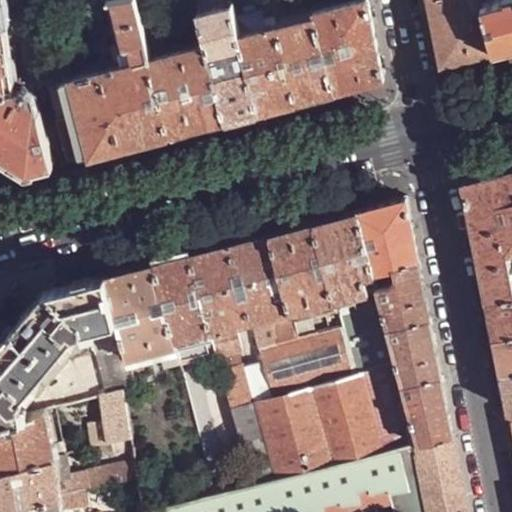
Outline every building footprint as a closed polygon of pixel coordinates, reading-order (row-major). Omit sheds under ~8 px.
[(141,0),(119,0),(131,47),(135,45),(139,59),(155,55),(142,1),(141,0)] [(200,0),(178,0),(181,9),(201,3),(200,0)] [(387,77),(372,0),(359,0),(319,10),(319,13),(338,89),(387,77)] [(432,0),(444,63),(498,49),(486,2),(485,0),(432,0)] [(511,0),(494,0),(486,2),(498,49),(511,45),(511,0)] [(229,119),(263,109),(243,32),(236,2),(202,9),(210,40),(229,119)] [(261,27),(272,24),(274,21),(274,17),(273,13),(271,11),(259,14),(255,17),(254,19),(255,24),(256,26),(261,27)] [(302,99),(338,89),(319,13),(282,21),(302,99)] [(0,90),(16,88),(12,60),(9,43),(4,16),(0,17),(0,90)] [(263,109),(302,99),(282,21),(272,24),(261,27),(243,32),(263,109)] [(173,132),(229,119),(210,40),(155,55),(173,132)] [(11,42),(9,43),(12,60),(14,61),(14,59),(20,57),(18,43),(12,44),(11,42)] [(96,153),(173,132),(155,55),(139,59),(107,67),(103,69),(77,76),(86,113),(96,153)] [(21,87),(35,94),(40,85),(30,80),(29,82),(24,80),(21,87)] [(0,90),(0,150),(32,170),(60,163),(46,109),(42,106),(38,104),(35,94),(21,87),(16,88),(0,90)] [(72,160),(96,153),(86,113),(62,119),(72,160)] [(511,167),(466,180),(482,257),(509,250),(511,248),(511,167)] [(408,196),(360,209),(376,272),(394,267),(394,265),(421,259),(408,196)] [(317,220),(336,298),(380,287),(379,287),(377,276),(376,272),(360,209),(317,220)] [(317,220),(273,232),(293,310),(300,308),(306,306),(310,306),(336,298),(317,220)] [(233,242),(253,320),(273,315),(293,310),(273,232),(233,242)] [(233,242),(193,252),(213,331),(238,324),(253,320),(233,242)] [(490,299),(511,294),(511,263),(509,250),(482,257),(490,299)] [(157,262),(176,341),(213,331),(193,252),(157,262)] [(421,259),(394,265),(394,267),(396,275),(394,283),(385,285),(379,287),(380,287),(390,327),(432,317),(421,259)] [(125,348),(128,357),(163,349),(177,345),(176,341),(157,262),(108,275),(118,319),(125,348)] [(0,344),(0,404),(24,399),(22,392),(78,330),(118,319),(108,275),(47,291),(0,344)] [(383,275),(377,276),(379,287),(385,285),(383,275)] [(380,287),(336,298),(339,310),(341,324),(354,373),(354,374),(356,374),(399,364),(390,327),(380,287)] [(511,332),(511,294),(490,299),(494,318),(498,336),(511,332)] [(310,306),(313,316),(339,310),(336,298),(310,306)] [(306,306),(300,308),(303,319),(296,321),(300,335),(312,331),(306,306)] [(293,310),(273,315),(279,341),(300,335),(296,321),(293,310)] [(432,317),(390,327),(399,364),(404,384),(443,374),(432,317)] [(238,324),(213,331),(220,357),(241,352),(244,351),(238,324)] [(260,346),(258,346),(259,347),(261,351),(264,361),(271,388),(273,396),(354,373),(341,324),(329,327),(324,328),(322,329),(314,331),(312,331),(300,335),(279,341),(260,346)] [(511,371),(511,332),(498,336),(502,355),(505,373),(511,371)] [(177,345),(163,349),(167,364),(180,361),(177,345)] [(125,348),(98,354),(107,393),(125,390),(135,387),(128,357),(125,348)] [(241,352),(220,357),(253,483),(376,452),(356,374),(354,374),(354,373),(273,396),(254,401),(252,394),(245,366),(241,352)] [(252,394),(271,388),(264,361),(245,366),(252,394)] [(399,364),(356,374),(376,452),(416,443),(419,441),(404,384),(399,364)] [(443,374),(404,384),(419,441),(455,432),(443,374)] [(271,388),(252,394),(254,401),(273,396),(271,388)] [(107,393),(101,395),(108,442),(111,442),(132,437),(125,390),(107,393)] [(24,399),(0,404),(0,420),(27,414),(24,399)] [(56,455),(66,452),(60,416),(69,414),(66,404),(47,409),(56,455)] [(27,414),(0,420),(0,468),(56,455),(47,409),(27,414)] [(419,441),(416,443),(420,462),(429,511),(469,511),(455,432),(419,441)] [(132,437),(111,442),(112,449),(133,444),(132,437)] [(253,483),(223,491),(216,493),(203,496),(144,511),(367,511),(380,509),(395,505),(395,507),(414,503),(414,511),(429,511),(420,462),(416,443),(376,452),(253,483)] [(56,455),(0,468),(0,504),(61,492),(56,455)] [(211,479),(200,482),(203,496),(216,493),(211,479)] [(0,504),(0,511),(63,511),(61,492),(0,504)] [(414,511),(414,503),(395,507),(396,511),(414,511)]
